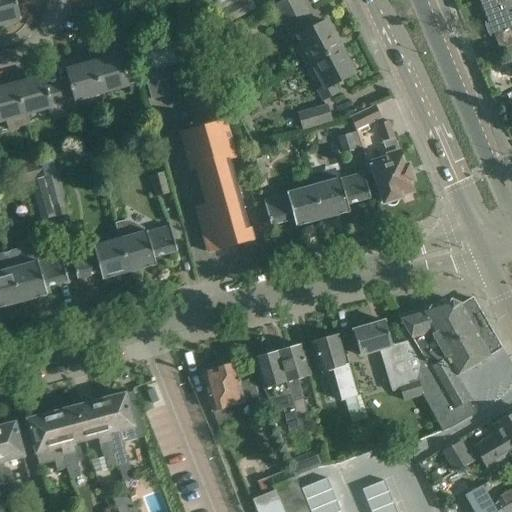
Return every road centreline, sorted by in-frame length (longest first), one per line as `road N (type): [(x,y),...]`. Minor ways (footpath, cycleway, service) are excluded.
road 1 (tertiary): [(484,241),(151,330)]
road 2 (secondary): [(369,0),(484,241)]
road 3 (secondary): [(511,216),(419,0)]
road 4 (residential): [(151,330),(221,511)]
road 5 (tertiary): [(151,330),(0,367)]
